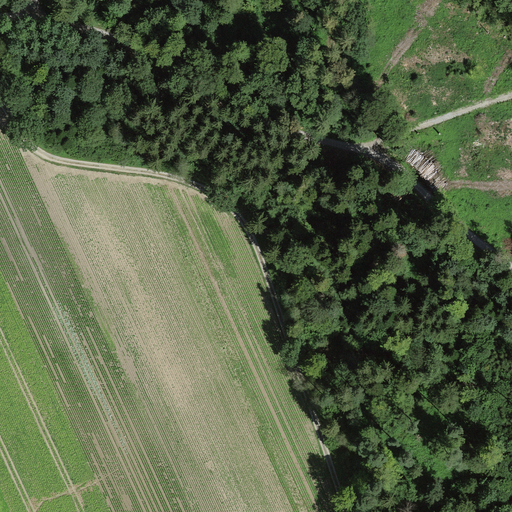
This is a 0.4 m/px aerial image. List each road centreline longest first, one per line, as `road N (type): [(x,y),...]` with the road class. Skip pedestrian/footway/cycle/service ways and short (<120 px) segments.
road 1 (track): [(0,98),(25,140),(46,157),(188,180),(221,198),(252,236),(344,511)]
road 2 (track): [(382,155),(275,125),(104,28),(0,12)]
road 3 (track): [(511,265),(382,155)]
